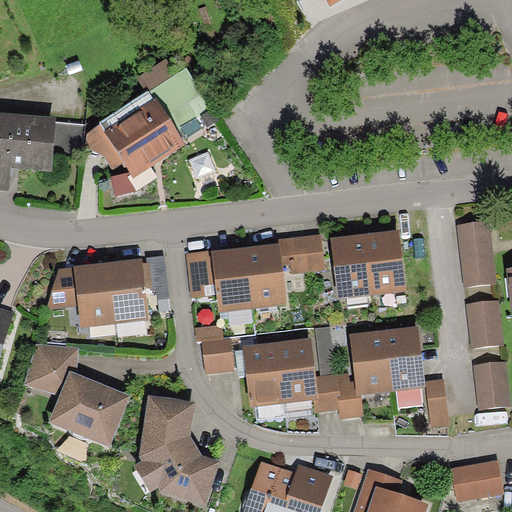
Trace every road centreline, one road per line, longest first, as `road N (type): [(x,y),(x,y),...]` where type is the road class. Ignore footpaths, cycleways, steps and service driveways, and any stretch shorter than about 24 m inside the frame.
road 1 (residential): [(165,225),(188,373),(211,416),(254,438),(351,449),(511,440)]
road 2 (residential): [(434,193),(165,225)]
road 3 (residential): [(461,414),(434,193)]
road 4 (residential): [(165,225),(33,232),(0,226)]
